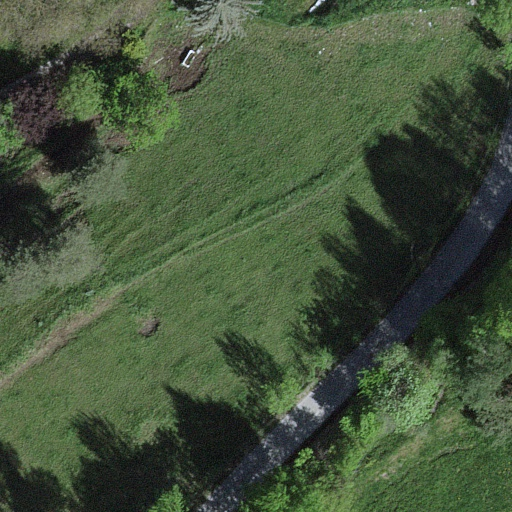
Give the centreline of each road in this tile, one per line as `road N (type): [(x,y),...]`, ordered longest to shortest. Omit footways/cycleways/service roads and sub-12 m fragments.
road 1 (track): [(219,511),(296,435),(511,178)]
road 2 (unknown): [(149,0),(99,43),(0,101)]
